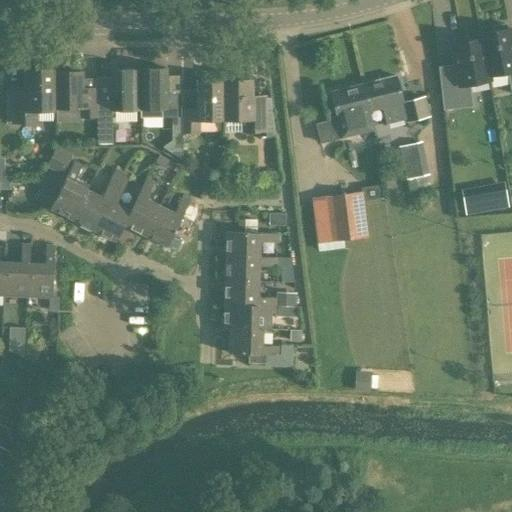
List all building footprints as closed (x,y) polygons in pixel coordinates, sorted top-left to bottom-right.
[(479,34),(480,39),(487,77),(488,76),(511,71),(511,44),(509,28),(506,29),(505,24),(492,27),(493,31),(479,34)] [(480,39),(467,41),(466,36),(453,39),(454,43),(451,44),(459,86),(489,81),(488,76),(487,77),(480,39)] [(110,111),(138,110),(138,70),(110,70),(110,96),(96,96),(97,117),(97,126),(110,126),(110,111)] [(177,95),(167,95),(166,70),(138,70),(138,110),(160,110),(161,119),(177,119),(177,95)] [(54,107),(54,73),(54,71),(24,71),(24,88),(11,88),(11,123),(35,123),(35,111),(54,111),(54,107)] [(81,73),(54,73),(54,107),(81,107),(81,117),(97,117),(96,96),(96,90),(81,90),(81,73)] [(408,102),(402,104),(395,77),(362,85),(369,112),(381,109),(385,125),(406,120),(412,118),(412,120),(427,117),(423,98),(408,102)] [(222,120),(222,81),(196,81),(197,109),(180,110),(181,133),(198,133),(198,121),(222,120)] [(241,132),(264,132),(264,98),(250,98),(250,81),(222,81),(222,120),(241,120),(241,132)] [(329,93),(334,116),(336,120),(315,125),(320,144),(372,131),(368,112),(369,112),(362,85),(329,93)] [(441,87),(443,109),(455,108),(453,86),(441,87)] [(405,180),(406,180),(426,175),(419,143),(398,148),(405,180)] [(61,175),(71,155),(55,148),(45,168),(61,175)] [(71,221),(86,191),(73,184),(81,167),(72,163),(59,189),(52,186),(45,202),(51,205),(49,210),(71,221)] [(116,185),(122,173),(114,169),(108,181),(116,185)] [(122,173),(116,185),(123,188),(129,176),(122,173)] [(0,177),(0,189),(9,190),(9,177),(0,177)] [(154,183),(146,179),(129,211),(130,211),(123,226),(115,243),(123,227),(144,237),(159,207),(145,199),(154,183)] [(108,181),(100,197),(86,191),(71,221),(93,232),(116,185),(108,181)] [(116,185),(93,232),(115,243),(123,226),(130,211),(129,211),(115,205),(123,188),(116,185)] [(508,210),(504,189),(478,194),(482,214),(508,210)] [(330,231),(331,241),(366,236),(361,194),(347,196),(325,199),(329,232),(330,231)] [(159,207),(144,237),(166,248),(183,215),(190,218),(197,205),(181,197),(173,213),(159,207)] [(247,230),(289,227),(288,212),(246,215),(247,230)] [(224,257),(276,258),(257,257),(258,243),(277,244),(277,234),(224,233),(224,257)] [(3,296),(27,297),(28,264),(30,264),(30,263),(29,263),(30,245),(21,245),(20,263),(4,263),(3,296)] [(51,298),(54,247),(45,246),(44,264),(30,263),(30,264),(28,264),(27,297),(51,298)] [(276,267),(276,258),(224,257),(223,281),(257,282),(257,266),(276,267)] [(257,282),(223,281),(222,305),(274,307),(275,306),(275,298),(256,297),(257,282)] [(274,315),(274,307),(222,305),(221,329),(255,330),(256,315),(274,315)] [(296,307),(275,306),(274,307),(274,315),(274,317),(298,317),(296,307)] [(10,353),(25,353),(26,327),(11,326),(10,353)] [(279,356),(279,347),(261,346),(261,330),(255,330),(221,329),(221,330),(228,330),(227,354),(248,355),(248,363),(266,363),(266,366),(291,366),(291,345),(281,345),(281,356),(279,356)] [(361,511),(360,499),(345,501),(346,511),(361,511)]
